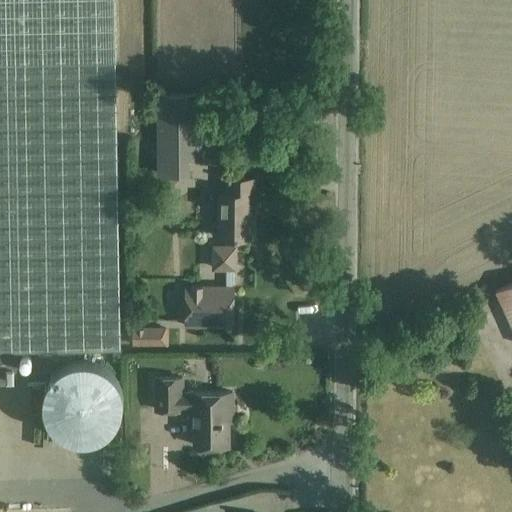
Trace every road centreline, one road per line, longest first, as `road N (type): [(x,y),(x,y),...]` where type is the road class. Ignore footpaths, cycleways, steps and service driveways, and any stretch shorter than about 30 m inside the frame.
road 1 (unclassified): [(349,511),(355,0)]
road 2 (unknown): [(349,450),(117,507),(22,474)]
